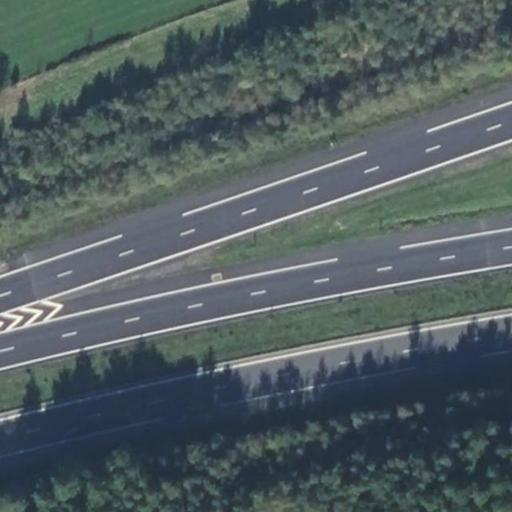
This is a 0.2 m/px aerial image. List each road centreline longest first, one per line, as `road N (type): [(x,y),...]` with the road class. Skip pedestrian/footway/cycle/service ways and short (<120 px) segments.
road 1 (motorway): [(511,124),(0,302)]
road 2 (trunk): [(0,443),(511,338)]
road 3 (trunk): [(511,252),(0,356)]
